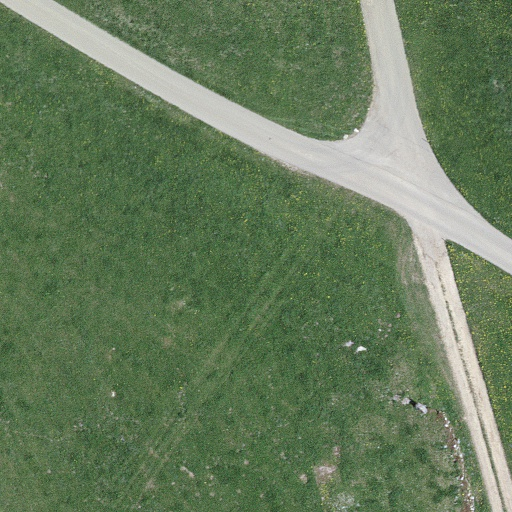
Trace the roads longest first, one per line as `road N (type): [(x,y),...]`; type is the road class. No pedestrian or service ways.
road 1 (unclassified): [(511,265),(426,210),(25,22),(0,3)]
road 2 (track): [(490,511),(426,210)]
